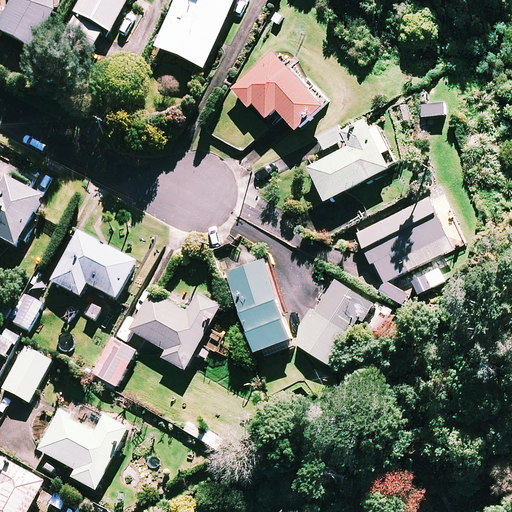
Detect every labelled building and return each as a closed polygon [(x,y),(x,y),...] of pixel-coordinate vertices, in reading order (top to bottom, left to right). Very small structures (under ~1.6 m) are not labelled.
[(52,0),(9,0),(10,5),(0,26),(0,37),(32,56),(53,19),(52,0)] [(129,0),(82,0),(59,43),(89,59),(102,34),(109,37),(129,0)] [(237,0),(177,0),(154,53),(202,75),(237,0)] [(273,54),(233,92),(252,111),(255,107),(269,122),(278,113),(298,134),(325,108),(273,54)] [(445,117),(445,105),(422,106),(422,118),(445,117)] [(383,157),(390,153),(377,127),(370,131),(366,121),(344,132),(341,126),(318,138),(326,152),(347,141),(351,149),(309,170),(327,204),(390,171),(383,157)] [(0,190),(0,241),(15,250),(42,202),(5,181),(0,190)] [(447,231),(431,199),(359,234),(383,284),(467,244),(458,226),(447,231)] [(136,265),(78,234),(51,284),(80,299),(86,287),(116,303),(136,265)] [(229,273),(256,355),(264,352),(266,359),(297,348),(268,260),(229,273)] [(333,278),(296,333),(300,345),(330,365),(371,304),(333,278)] [(410,297),(389,283),(383,292),(403,306),(410,297)] [(29,332),(45,301),(28,292),(12,324),(29,332)] [(188,371),(196,356),(205,361),(212,347),(204,343),(223,307),(197,293),(187,312),(152,292),(131,330),(170,351),(166,358),(188,371)] [(19,340),(6,331),(0,340),(0,356),(5,360),(19,340)] [(138,352),(114,339),(95,374),(119,387),(138,352)] [(51,364),(25,349),(2,390),(29,405),(51,364)] [(96,433),(60,413),(39,453),(76,473),(72,481),(95,493),(131,429),(106,415),(96,433)] [(29,511),(36,499),(59,511),(60,511),(68,498),(0,459),(0,511),(29,511)]
